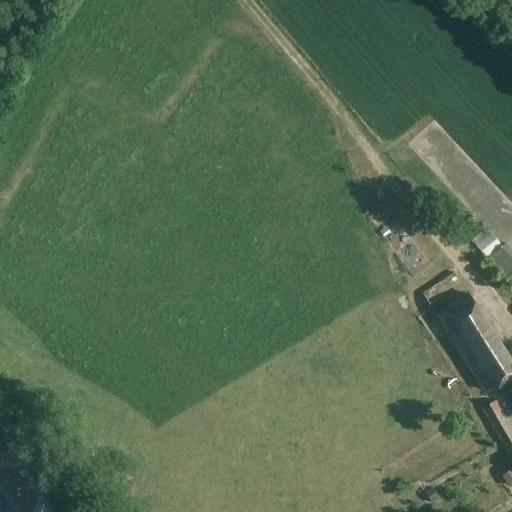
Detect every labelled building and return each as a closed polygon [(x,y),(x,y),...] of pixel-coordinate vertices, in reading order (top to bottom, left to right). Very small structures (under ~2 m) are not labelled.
[(421,293),(429,305),(462,284),(455,272),(452,274),(442,281),(421,293)] [(503,383),(511,396),(511,362),(466,291),(433,312),(483,390),(498,387),(503,383)] [(511,429),(494,401),(481,409),(511,462),(511,429)] [(18,472),(4,451),(0,453),(0,491),(13,511),(53,511),(23,468),(18,472)] [(424,492),(432,504),(439,499),(432,488),(424,492)]
